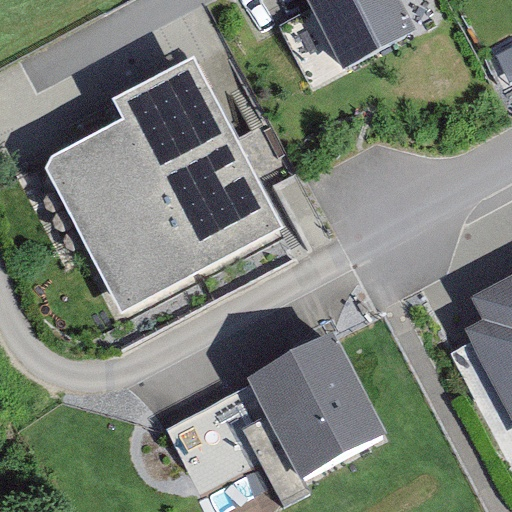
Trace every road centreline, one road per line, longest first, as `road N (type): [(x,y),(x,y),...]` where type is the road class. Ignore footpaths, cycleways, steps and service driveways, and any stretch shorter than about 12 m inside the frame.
road 1 (track): [(386,235),(111,378),(73,377),(19,342),(0,291)]
road 2 (residential): [(175,0),(25,80)]
road 3 (residential): [(511,166),(386,235)]
